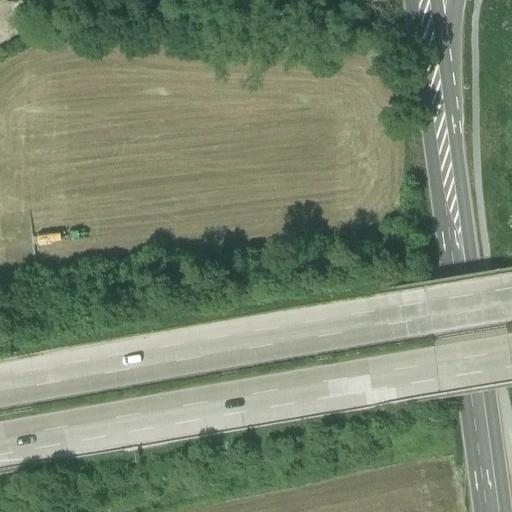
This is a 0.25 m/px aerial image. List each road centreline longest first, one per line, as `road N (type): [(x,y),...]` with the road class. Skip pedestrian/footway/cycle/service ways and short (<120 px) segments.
road 1 (motorway): [(0,442),(511,353)]
road 2 (motorway): [(511,307),(0,395)]
road 3 (primary): [(492,511),(437,95)]
